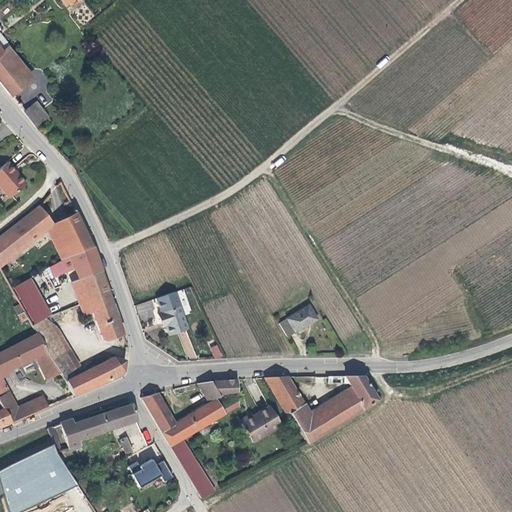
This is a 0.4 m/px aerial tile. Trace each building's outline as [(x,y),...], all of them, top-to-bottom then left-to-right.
[(0,51),(26,83),(32,78),(7,46),(8,45),(0,35),(0,51)] [(0,83),(10,96),(26,83),(0,51),(0,83)] [(36,102),(23,112),(35,127),(47,117),(36,102)] [(25,184),(16,174),(14,175),(11,171),(12,169),(7,163),(0,168),(0,190),(7,199),(25,184)] [(14,175),(16,174),(19,171),(15,167),(12,169),(11,171),(14,175)] [(37,208),(0,236),(0,265),(45,231),(51,226),(50,225),(37,208)] [(51,226),(45,231),(60,261),(68,256),(91,247),(75,212),(50,225),(51,226)] [(33,277),(14,287),(32,324),(51,315),(33,277)] [(120,334),(110,304),(91,312),(101,338),(105,341),(120,334)] [(156,314),(160,324),(164,323),(165,326),(170,339),(188,334),(179,307),(156,314)] [(306,307),(277,324),(285,338),(314,321),(306,307)] [(359,330),(348,312),(333,321),(344,339),(359,330)] [(45,318),(31,326),(36,335),(46,354),(60,373),(62,376),(69,372),(80,366),(57,328),(45,318)] [(25,333),(28,339),(35,335),(31,328),(28,329),(29,331),(25,333)] [(28,339),(0,353),(0,398),(9,393),(1,378),(7,374),(6,372),(35,357),(45,379),(60,373),(46,354),(36,335),(35,335),(28,339)] [(219,344),(210,347),(214,359),(222,357),(219,344)] [(66,381),(72,396),(111,379),(123,372),(128,360),(113,358),(72,378),(66,381)] [(72,378),(69,372),(62,376),(66,381),(72,378)] [(376,400),(362,376),(327,377),(328,383),(348,383),(350,386),(363,408),(376,400)] [(303,403),(286,377),(263,378),(287,414),(289,413),(308,442),(327,430),(320,418),(313,423),(301,405),(303,403)] [(237,391),(236,379),(208,381),(196,384),(208,403),(175,423),(157,393),(140,398),(176,459),(184,454),(187,452),(180,440),(199,429),(202,433),(210,428),(208,424),(238,405),(237,394),(236,394),(218,404),(214,396),(222,391),(237,391)] [(327,430),(363,408),(350,386),(310,410),(305,402),(303,403),(301,405),(313,423),(320,418),(327,430)] [(0,403),(3,410),(10,422),(47,407),(42,395),(17,405),(10,393),(9,393),(0,398),(0,403)] [(73,424),(71,420),(60,423),(68,448),(79,445),(78,439),(135,420),(131,405),(73,424)] [(254,444),(256,443),(282,426),(270,407),(253,418),(244,424),(242,425),(254,444)] [(0,410),(0,421),(2,426),(10,422),(3,410),(0,410)] [(242,425),(244,424),(253,418),(251,415),(242,420),(240,422),(242,425)] [(47,428),(56,453),(62,450),(54,426),(47,428)] [(147,444),(152,442),(148,430),(143,432),(147,444)] [(132,453),(147,446),(140,432),(126,439),(125,438),(120,440),(123,448),(129,445),(131,452),(132,453)] [(122,448),(125,454),(131,452),(129,445),(123,448),(122,448)] [(82,453),(85,464),(104,459),(101,448),(82,453)] [(184,454),(176,459),(199,496),(200,498),(201,498),(211,493),(202,476),(198,478),(184,454)] [(163,482),(173,477),(164,460),(156,464),(152,458),(139,465),(137,461),(128,466),(139,488),(161,477),(163,482)]
